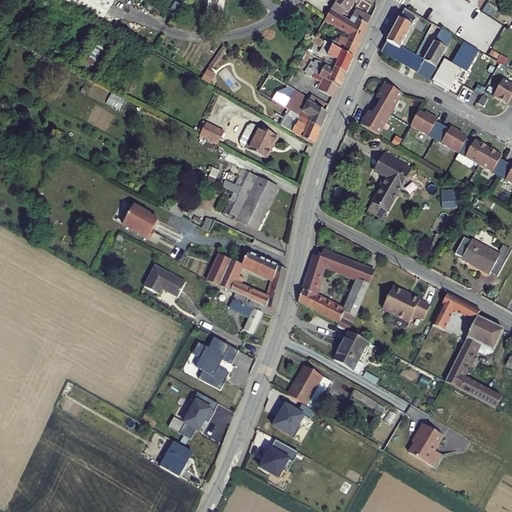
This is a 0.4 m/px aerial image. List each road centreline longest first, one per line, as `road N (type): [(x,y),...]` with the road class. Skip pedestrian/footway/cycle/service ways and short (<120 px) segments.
road 1 (tertiary): [(206,511),(285,312),(306,210)]
road 2 (residential): [(306,210),(511,320)]
road 3 (residential): [(363,61),(511,137)]
road 4 (unknown): [(276,338),(421,417)]
road 5 (tertiary): [(306,210),(363,61)]
